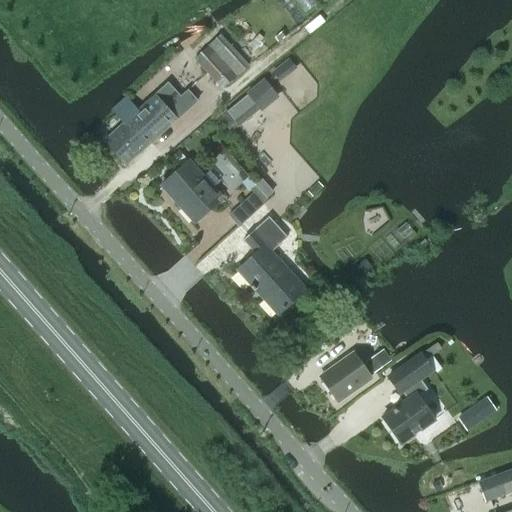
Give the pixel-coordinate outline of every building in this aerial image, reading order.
[(194,60),(212,79),(221,90),(236,77),(248,66),(220,36),(208,47),(194,60)] [(192,61),(188,66),(199,78),(204,73),(192,61)] [(247,95),(226,112),(238,127),(259,110),(261,113),(278,98),(263,79),(245,94),(247,95)] [(194,115),(211,99),(210,98),(220,90),(210,80),(184,104),(194,115)] [(138,110),(131,102),(126,97),(111,110),(124,124),(103,142),(123,165),(175,121),(155,96),(138,110)] [(189,161),(160,187),(194,224),(223,198),(213,188),(220,182),(210,171),(203,176),(189,161)] [(254,194),(229,217),(239,228),(262,207),(264,205),(263,204),(267,201),(247,178),(241,183),(249,192),(250,191),(254,194)] [(306,290),(271,253),(287,238),(269,217),(243,241),(255,254),(237,271),(278,316),(306,290)] [(432,371),(425,361),(441,350),(436,343),(420,355),(388,378),(399,394),(402,392),(408,400),(382,418),(400,444),(434,421),(416,396),(422,392),(423,387),(418,381),(432,371)] [(382,352),(367,363),(373,372),(389,361),(382,352)] [(353,354),(320,377),(337,402),(370,379),(353,354)] [(487,418),(477,403),(457,417),(466,432),(487,418)] [(511,470),(478,483),(485,502),(511,492),(511,470)]
